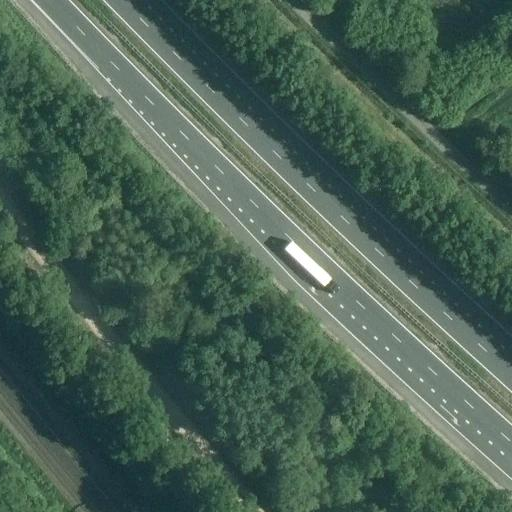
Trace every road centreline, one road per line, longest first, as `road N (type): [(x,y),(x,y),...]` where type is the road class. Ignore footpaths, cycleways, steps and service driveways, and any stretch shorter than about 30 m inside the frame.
road 1 (motorway): [(47,0),(511,445)]
road 2 (motorway): [(511,378),(118,0)]
road 3 (track): [(251,511),(0,199)]
road 4 (unclassified): [(511,209),(295,0)]
